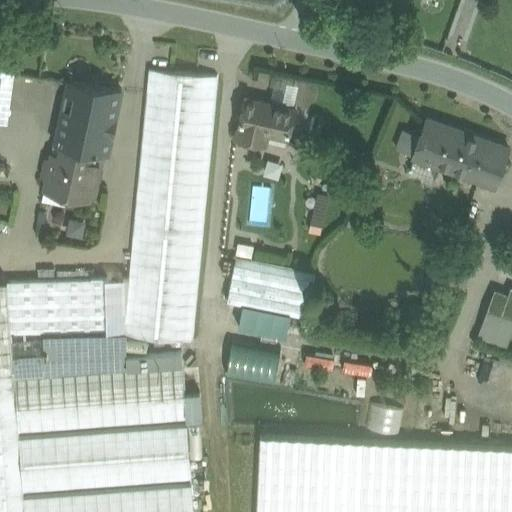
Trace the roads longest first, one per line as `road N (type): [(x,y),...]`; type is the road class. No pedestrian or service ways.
road 1 (tertiary): [(298,41),(432,76),(511,109)]
road 2 (tertiary): [(111,0),(298,41)]
road 3 (residential): [(511,194),(450,362)]
